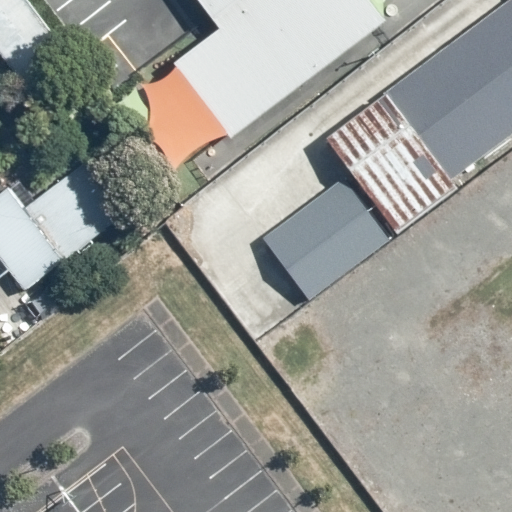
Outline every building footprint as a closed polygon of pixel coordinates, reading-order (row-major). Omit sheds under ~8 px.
[(53,42),(18,0),(0,0),(0,58),(13,75),(53,42)] [(369,0),(249,0),(171,60),(232,139),(385,21),(369,0)] [(239,0),(193,0),(211,22),(239,0)] [(511,130),(511,0),(507,0),(319,140),(390,235),(457,186),(450,177),(511,130)] [(99,234),(60,180),(18,210),(4,190),(0,192),(0,276),(6,272),(19,291),(99,234)] [(511,259),(503,266),(511,278),(511,328),(489,345),(511,377),(511,259)]
